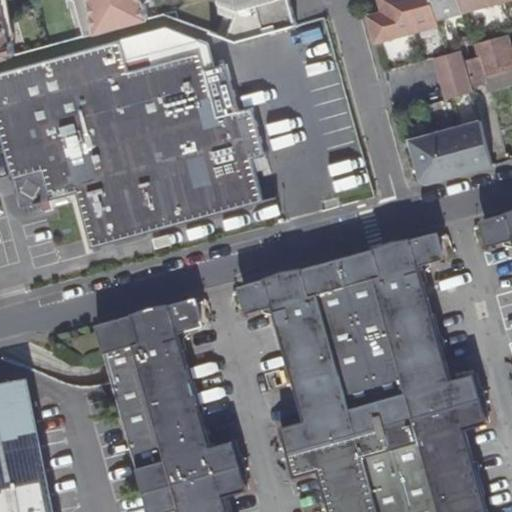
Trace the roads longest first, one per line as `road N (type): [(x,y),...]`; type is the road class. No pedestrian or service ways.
road 1 (residential): [(396,216),(0,325)]
road 2 (residential): [(340,0),(396,216)]
